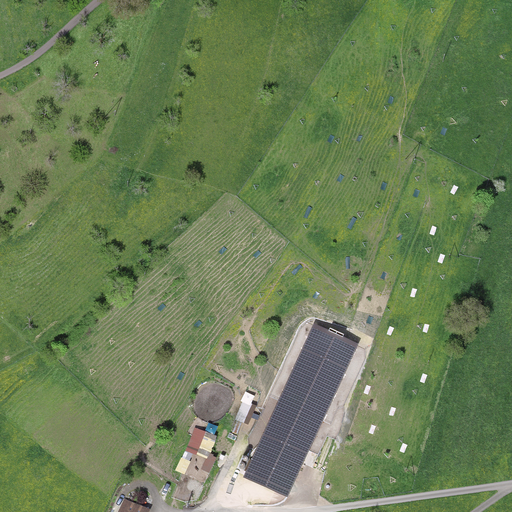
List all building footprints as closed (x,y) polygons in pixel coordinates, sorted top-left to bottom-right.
[(359,343),(314,323),(245,477),(289,496),(304,463),(313,467),(319,454),(310,451),(359,343)] [(206,432),(195,428),(186,450),(193,453),(197,455),(206,432)] [(217,436),(206,432),(197,455),(206,458),(210,452),(211,453),(217,436)] [(193,453),(186,450),(182,458),(181,457),(175,470),(184,474),(191,461),(190,461),(193,453)] [(211,453),(210,452),(206,458),(201,468),(209,472),(216,457),(213,456),(214,454),(211,453)] [(124,498),(118,511),(148,511),(150,509),(124,498)]
